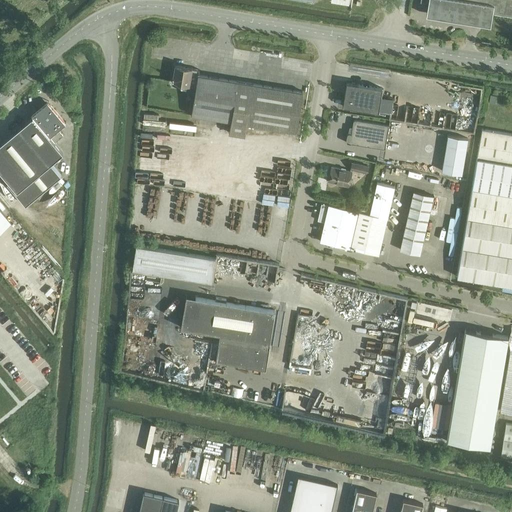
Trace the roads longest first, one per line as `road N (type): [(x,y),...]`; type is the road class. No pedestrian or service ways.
road 1 (tertiary): [(74,511),(110,52),(103,18)]
road 2 (unclassified): [(511,306),(305,258),(299,244),(327,35)]
road 3 (tertiary): [(327,35),(150,4),(103,18)]
road 4 (unclassified): [(0,97),(78,29),(103,18)]
road 5 (tertiary): [(511,65),(392,45)]
